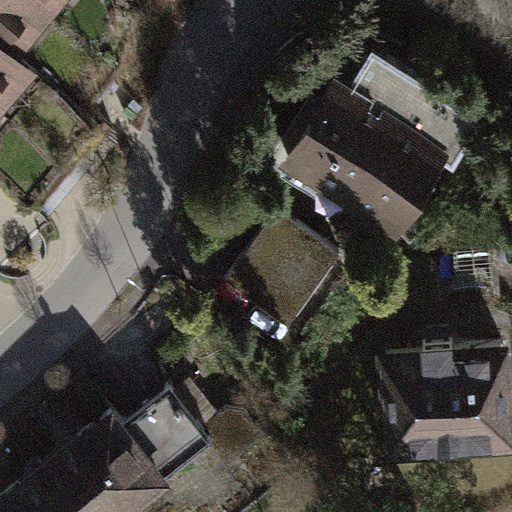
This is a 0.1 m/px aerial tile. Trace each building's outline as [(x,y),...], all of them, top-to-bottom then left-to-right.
[(0,0),(0,35),(30,63),(68,21),(43,0),(0,0)] [(43,0),(68,21),(87,0),(43,0)] [(0,110),(6,116),(44,75),(30,63),(0,35),(0,110)] [(352,81),(291,171),(344,206),(335,220),(359,236),(368,223),(411,252),(475,157),(488,166),(509,135),(394,57),(369,92),(352,81)] [(275,213),(228,285),(301,331),(347,259),(275,213)] [(502,308),(501,268),(453,268),(454,308),(502,308)] [(511,342),(388,344),(389,451),(511,448),(511,342)] [(119,402),(55,451),(102,511),(131,511),(224,441),(179,382),(131,418),(119,402)] [(102,511),(55,451),(0,492),(0,510),(1,511),(102,511)]
